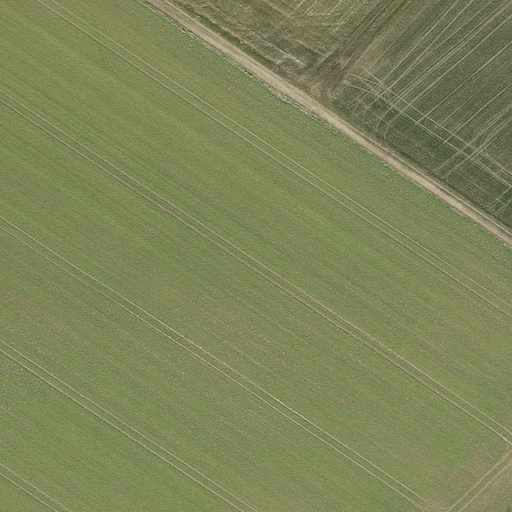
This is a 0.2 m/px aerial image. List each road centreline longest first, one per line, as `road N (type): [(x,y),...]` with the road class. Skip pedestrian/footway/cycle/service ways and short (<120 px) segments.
road 1 (track): [(164,0),(300,89),(386,0)]
road 2 (track): [(300,89),(511,229)]
